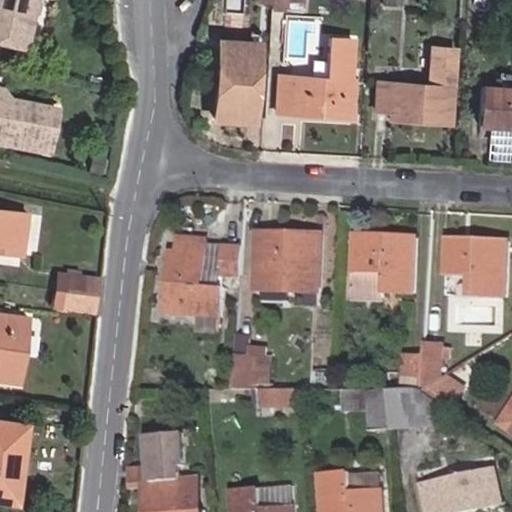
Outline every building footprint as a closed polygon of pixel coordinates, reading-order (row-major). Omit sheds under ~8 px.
[(0,0),(0,42),(22,47),(32,0),(0,0)] [(301,10),(301,0),(270,0),(270,3),(270,8),(301,10)] [(350,116),(352,81),(349,80),(352,40),(328,38),(325,78),(278,76),(275,112),(295,113),(295,105),(302,105),(301,113),(350,116)] [(255,45),(220,42),(213,118),(250,121),(255,45)] [(448,123),(453,49),(431,48),(428,86),(376,82),(375,110),(388,111),(403,112),(403,120),(448,123)] [(60,86),(62,78),(47,74),(46,83),(60,86)] [(511,88),(481,87),(478,125),(511,127),(511,88)] [(0,143),(47,152),(56,108),(9,98),(1,88),(0,88),(0,143)] [(403,120),(403,112),(388,111),(388,119),(403,120)] [(101,176),(104,157),(91,154),(87,172),(101,176)] [(0,250),(20,254),(26,214),(0,210),(0,250)] [(321,307),(323,235),(281,233),(281,241),(274,241),(274,234),(260,234),(259,273),(265,274),(264,290),(264,301),(290,301),(290,291),(304,291),(304,301),(306,301),(306,306),(321,307)] [(377,244),(377,236),(356,235),(356,243),(377,244)] [(415,295),(418,238),(377,236),(377,244),(356,243),(355,292),(386,294),(415,295)] [(223,318),(226,287),(220,287),(205,286),(208,246),(209,241),(180,238),(179,253),(178,273),(170,272),(167,313),(223,318)] [(508,298),(511,242),(469,240),(469,247),(462,247),(462,240),(448,239),(447,275),(478,277),(477,296),(508,298)] [(221,277),(223,247),(208,246),(205,286),(220,287),(221,277)] [(242,278),(244,247),(223,246),(223,247),(221,277),(242,278)] [(178,273),(179,253),(172,252),(170,272),(178,273)] [(94,295),(96,279),(57,274),(55,289),(94,295)] [(92,311),(94,295),(55,289),(53,306),(92,311)] [(386,303),(386,294),(355,292),(354,302),(386,303)] [(0,380),(18,383),(26,317),(0,313),(0,380)] [(253,349),(254,335),(239,334),(238,356),(253,358),(253,349)] [(444,350),(444,345),(426,344),(426,357),(424,391),(443,379),(444,357),(444,350)] [(271,390),(272,359),(266,359),(267,350),(253,349),(253,358),(238,356),(235,390),(260,390),(271,390)] [(424,391),(426,357),(408,355),(406,391),(424,391)] [(452,410),(466,389),(447,376),(443,379),(424,391),(452,410)] [(302,406),(301,390),(271,390),(260,390),(261,407),(302,406)] [(394,430),(391,390),(343,390),(344,413),(370,412),(371,432),(394,430)] [(450,426),(452,410),(424,391),(406,391),(391,390),(394,430),(450,426)] [(511,406),(501,425),(511,432),(511,406)] [(12,472),(18,423),(0,420),(0,500),(13,503),(17,473),(12,472)] [(23,473),(30,425),(18,423),(12,472),(17,473),(23,473)] [(184,511),(181,480),(180,467),(185,466),(183,434),(150,437),(152,469),(155,504),(147,505),(148,511),(205,511),(205,510),(203,510),(184,511)] [(155,504),(152,469),(132,470),(134,485),(146,484),(147,505),(155,504)] [(467,511),(504,504),(496,469),(423,485),(428,511),(432,511),(443,509),(456,506),(457,511),(467,511)] [(386,511),(385,491),(354,493),(352,475),(352,473),(320,475),(323,511),(386,511)] [(385,491),(383,473),(352,475),(354,493),(385,491)] [(203,510),(201,479),(181,480),(184,511),(203,510)] [(295,511),(295,506),(293,506),(291,486),(232,491),(234,511),(295,511)]
